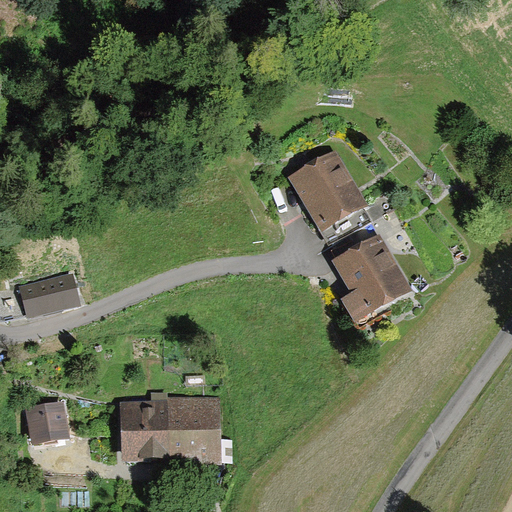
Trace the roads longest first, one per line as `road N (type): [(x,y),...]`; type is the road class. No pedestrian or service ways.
road 1 (track): [(0,163),(219,89),(330,39),(388,0)]
road 2 (residential): [(0,330),(18,335),(51,327),(175,277),(301,248)]
road 3 (residential): [(385,511),(511,331)]
